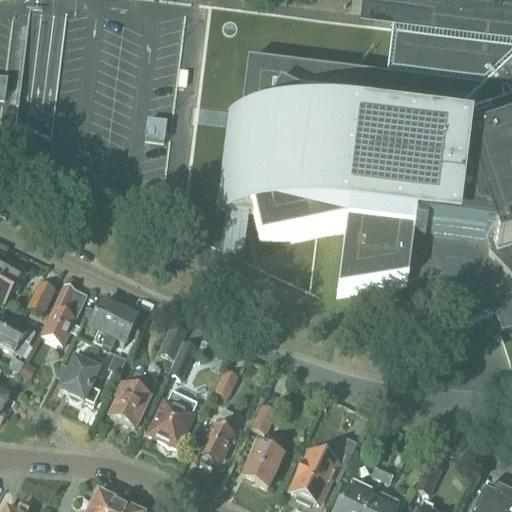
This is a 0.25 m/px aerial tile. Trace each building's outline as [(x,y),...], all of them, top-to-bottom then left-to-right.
[(0,0),(0,157),(139,215),(162,224),(235,262),(239,218),(247,142),(247,133),(261,1),(249,0),(0,0)] [(449,332),(450,332),(494,318),(500,338),(511,333),(511,4),(477,0),(394,0),(391,33),(385,79),(259,63),(258,70),(245,68),(239,119),(226,117),(224,131),(217,198),(216,206),(214,218),(251,223),(258,251),(344,235),(336,301),(434,285),(449,332)] [(0,310),(3,312),(23,276),(4,265),(0,271),(0,310)] [(38,287),(25,314),(41,321),(54,295),(38,287)] [(63,319),(71,302),(62,297),(40,342),(61,353),(75,325),(63,319)] [(100,354),(118,318),(101,309),(89,335),(97,339),(92,350),(100,354)] [(118,318),(100,354),(109,358),(115,347),(123,352),(128,342),(134,345),(140,331),(134,329),(135,326),(118,318)] [(20,364),(34,340),(28,336),(29,336),(15,328),(14,331),(0,322),(0,352),(12,360),(13,359),(20,364)] [(172,332),(158,365),(170,370),(185,338),(172,332)] [(194,355),(183,349),(168,380),(180,385),(194,355)] [(101,368),(78,357),(74,366),(73,366),(58,397),(82,409),(97,377),(101,368)] [(125,366),(114,360),(106,375),(117,380),(125,366)] [(6,372),(16,378),(22,368),(11,363),(6,372)] [(155,388),(133,377),(125,393),(119,391),(115,401),(118,402),(108,422),(133,434),(155,388)] [(237,383),(224,377),(214,398),(227,404),(237,383)] [(196,411),(181,403),(170,398),(164,410),(162,410),(148,441),(175,455),(190,423),(196,411)] [(275,420),(261,413),(251,435),(265,442),(275,420)] [(204,450),(197,464),(217,473),(232,442),(223,438),(231,421),(221,416),(209,438),(204,436),(198,448),(204,450)] [(281,463),(256,451),(240,484),(266,496),(281,463)] [(318,456),(314,463),(307,460),(302,472),(301,471),(295,486),(290,499),(317,511),(335,472),(334,472),(337,465),(318,456)] [(378,471),(372,483),(388,491),(393,479),(378,471)] [(426,471),(415,496),(428,502),(440,477),(426,471)] [(368,511),(370,509),(366,507),(371,496),(351,487),(346,498),(345,497),(338,511),(368,511)] [(511,511),(511,502),(511,506),(485,493),(475,511),(511,511)] [(118,511),(119,511),(108,506),(110,503),(100,498),(98,501),(96,499),(89,511),(118,511)] [(374,511),(370,509),(368,511),(396,511),(398,509),(379,500),(374,511)]
